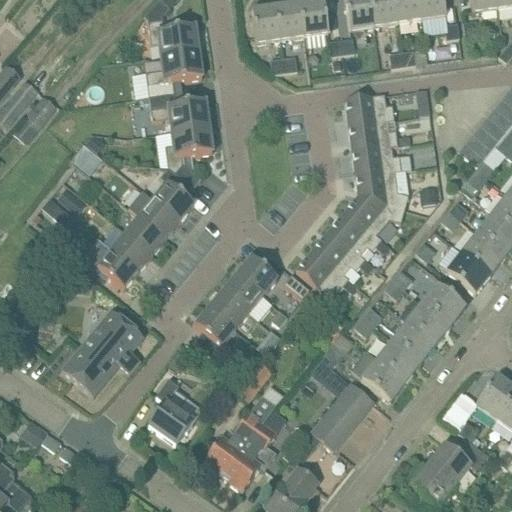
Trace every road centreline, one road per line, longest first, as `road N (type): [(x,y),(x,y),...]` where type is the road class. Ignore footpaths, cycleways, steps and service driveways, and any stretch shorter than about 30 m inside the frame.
road 1 (residential): [(246,229),(164,322),(181,336),(91,448)]
road 2 (residential): [(344,511),(482,342)]
road 3 (residential): [(315,100),(324,191),(277,251),(246,229)]
road 4 (residential): [(315,100),(511,73)]
road 5 (residential): [(246,229),(231,107)]
